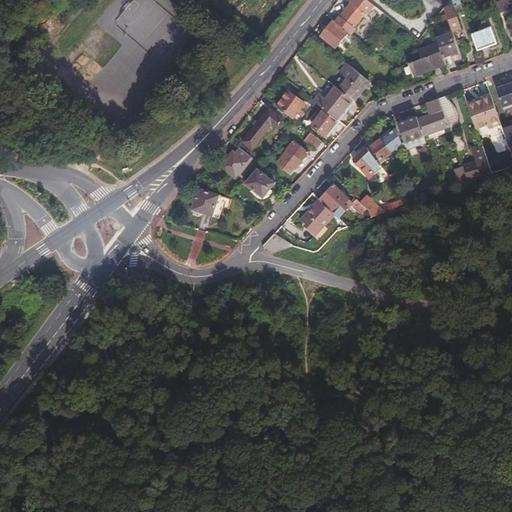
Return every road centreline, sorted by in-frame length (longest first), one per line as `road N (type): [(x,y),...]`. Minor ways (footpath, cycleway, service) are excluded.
road 1 (unclassified): [(511,62),(380,109),(238,259)]
road 2 (residential): [(238,259),(511,333)]
road 3 (track): [(335,511),(312,395),(304,272)]
road 4 (secondary): [(322,0),(191,151)]
road 5 (secondary): [(0,404),(105,265)]
